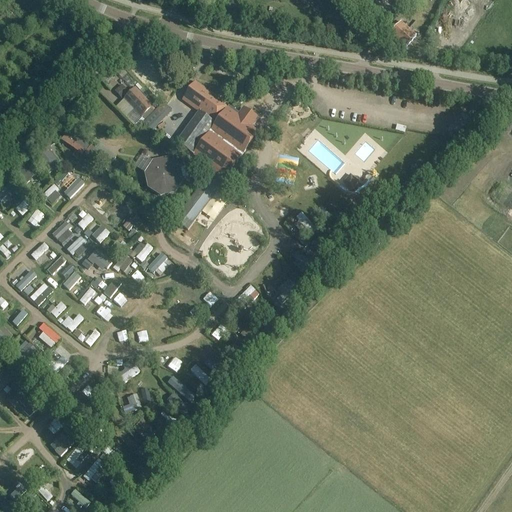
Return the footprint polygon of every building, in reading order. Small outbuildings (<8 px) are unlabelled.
[(351,0),(368,15),(380,0),(351,0)] [(405,48),(415,36),(400,23),(390,35),(405,48)] [(99,38),(102,34),(96,30),(93,34),(99,38)] [(117,64),(102,79),(107,84),(117,75),(131,89),(136,84),(117,64)] [(182,100),(199,112),(200,113),(215,124),(192,155),(203,163),(225,180),(231,173),(261,131),(254,126),(259,120),(259,119),(244,108),(243,108),(239,113),(229,106),(227,108),(226,107),(223,105),(217,100),(219,99),(218,98),(196,82),(183,99),(182,100)] [(121,85),(114,92),(122,99),(128,93),(121,85)] [(136,90),(125,100),(143,118),(153,107),(136,90)] [(49,152),(45,148),(33,157),(38,163),(45,172),(57,162),(49,152)] [(175,194),(175,193),(183,181),(180,167),(167,159),(152,162),(144,174),(148,189),(160,197),(175,194)] [(187,230),(223,184),(210,174),(174,220),(187,230)] [(350,175),(347,178),(352,182),(347,188),(351,191),(359,183),(350,175)] [(55,182),(62,190),(69,185),(62,177),(55,182)] [(76,181),(62,193),(67,198),(81,186),(76,181)] [(44,203),(50,193),(44,189),(39,200),(44,203)] [(10,207),(16,199),(7,192),(1,200),(10,207)] [(108,219),(115,206),(110,203),(102,216),(108,219)] [(117,220),(123,211),(116,207),(111,217),(117,220)] [(293,219),(300,225),(305,220),(297,213),(293,219)] [(34,214),(28,220),(32,225),(38,220),(34,214)] [(89,220),(84,215),(79,221),(72,214),(69,216),(81,228),(89,220)] [(237,233),(249,244),(262,229),(250,219),(248,220),(243,216),(234,226),(229,222),(231,219),(226,214),(215,226),(231,240),(237,233)] [(120,228),(125,232),(134,219),(129,215),(120,228)] [(95,242),(106,231),(99,225),(88,235),(95,242)] [(138,234),(133,230),(128,236),(133,240),(138,234)] [(77,255),(86,245),(79,238),(70,248),(77,255)] [(143,258),(149,250),(139,243),(133,251),(143,258)] [(110,249),(104,245),(101,248),(106,253),(110,249)] [(42,246),(28,254),(31,260),(45,252),(42,246)] [(105,269),(109,264),(92,250),(88,256),(105,269)] [(242,253),(237,258),(247,268),(252,263),(242,253)] [(158,276),(168,267),(160,258),(150,266),(158,276)] [(92,266),(87,261),(83,266),(88,270),(92,266)] [(220,269),(232,278),(237,272),(225,263),(220,269)] [(91,280),(95,275),(90,271),(86,276),(91,280)] [(60,288),(66,292),(78,278),(73,274),(60,288)] [(263,280),(270,287),(275,281),(268,275),(263,280)] [(215,289),(220,284),(213,276),(207,281),(215,289)] [(96,290),(97,288),(102,282),(99,278),(95,283),(93,282),(90,285),(96,290)] [(114,279),(101,293),(107,299),(120,285),(114,279)] [(86,287),(76,302),(85,307),(94,292),(86,287)] [(238,306),(247,296),(251,300),(256,296),(248,287),(233,301),(238,306)] [(281,287),(274,300),(282,304),(289,291),(281,287)] [(202,298),(198,302),(206,310),(214,302),(202,290),(198,294),(202,298)] [(63,310),(68,303),(58,296),(53,303),(63,310)] [(123,313),(132,302),(127,297),(117,308),(123,313)] [(262,325),(266,329),(278,317),(274,313),(266,305),(254,317),(262,325)] [(290,309),(285,312),(289,321),(295,317),(290,309)] [(65,328),(71,333),(82,318),(76,314),(65,328)] [(256,331),(250,325),(240,336),(245,340),(242,343),(242,344),(247,349),(252,344),(256,348),(265,339),(256,331)] [(82,335),(77,331),(73,336),(78,339),(82,335)] [(159,335),(147,336),(148,345),(160,344),(159,335)] [(126,348),(126,337),(117,337),(117,348),(126,348)] [(52,377),(65,364),(58,357),(46,371),(52,377)] [(174,360),(168,365),(175,373),(181,368),(174,360)] [(186,372),(202,386),(207,380),(192,366),(186,372)] [(114,376),(109,378),(113,387),(118,385),(114,376)] [(217,387),(211,382),(206,387),(212,392),(217,387)] [(209,406),(205,402),(201,407),(205,410),(209,406)] [(162,410),(157,415),(172,429),(177,423),(162,410)] [(70,412),(67,415),(73,423),(76,420),(70,412)] [(131,430),(143,443),(153,434),(141,421),(131,430)] [(164,440),(159,446),(164,451),(169,445),(164,440)] [(79,478),(84,483),(103,465),(98,460),(79,478)] [(29,468),(35,478),(44,473),(38,463),(29,468)] [(6,474),(0,480),(0,489),(11,478),(6,474)] [(111,479),(107,484),(118,493),(122,489),(111,479)] [(17,491),(10,498),(14,502),(21,495),(17,491)] [(108,511),(113,507),(105,501),(101,506),(108,511)]
